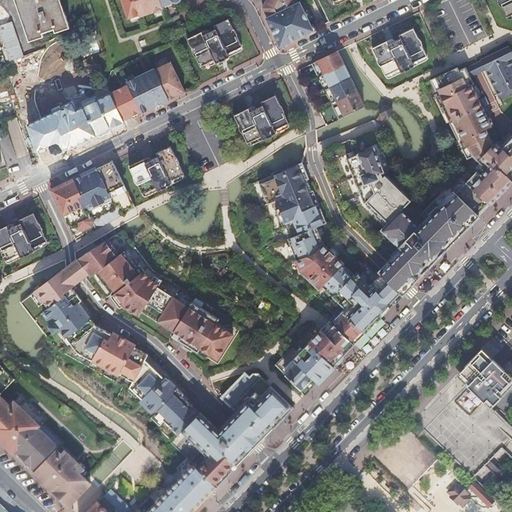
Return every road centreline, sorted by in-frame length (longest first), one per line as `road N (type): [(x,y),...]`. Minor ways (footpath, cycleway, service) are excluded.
road 1 (residential): [(38,179),(68,254),(104,312),(154,343),(273,462)]
road 2 (secondary): [(284,511),(511,278)]
road 3 (residential): [(425,303),(347,224),(279,62)]
road 4 (unclassified): [(276,64),(38,179)]
road 5 (secondary): [(425,303),(273,462)]
road 6 (unclassified): [(279,62),(407,0)]
